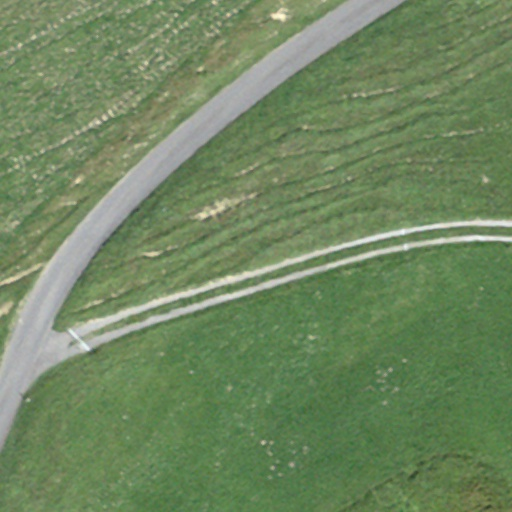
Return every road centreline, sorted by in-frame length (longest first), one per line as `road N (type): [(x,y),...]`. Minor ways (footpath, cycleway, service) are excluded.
road 1 (unclassified): [(383,0),(230,104),(131,188),(60,277),(0,413)]
road 2 (track): [(21,361),(383,243),(511,234)]
